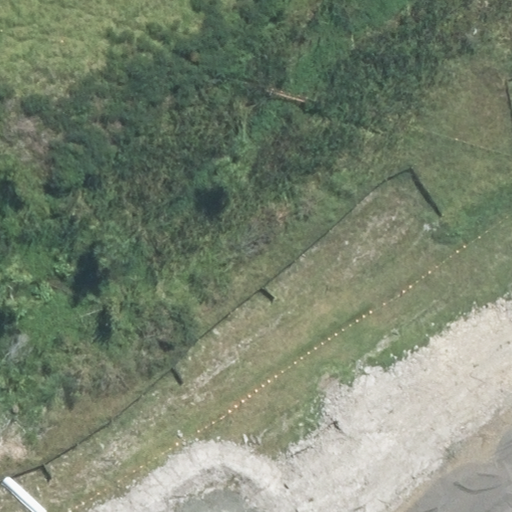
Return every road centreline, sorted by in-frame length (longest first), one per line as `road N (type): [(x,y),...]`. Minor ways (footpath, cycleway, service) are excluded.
road 1 (trunk): [(0,183),(243,219)]
road 2 (primary): [(413,0),(399,236)]
road 3 (trunk): [(222,406),(0,378)]
road 4 (primary): [(243,219),(272,0)]
road 5 (primary): [(399,236),(378,423)]
road 6 (primary): [(222,406),(243,219)]
road 7 (primary): [(378,423),(222,406)]
road 8 (primary): [(243,219),(399,236)]
road 9 (primary): [(511,425),(378,423)]
